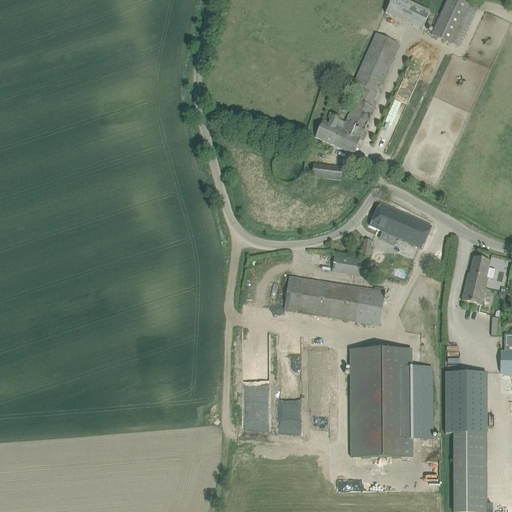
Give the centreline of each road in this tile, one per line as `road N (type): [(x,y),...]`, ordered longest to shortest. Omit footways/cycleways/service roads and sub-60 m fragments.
road 1 (unclassified): [(241,236),(279,245),(336,235),(387,192),(511,250)]
road 2 (track): [(209,511),(225,457),(241,236)]
road 3 (unclassified): [(241,236),(202,114),(202,59),(215,0)]
